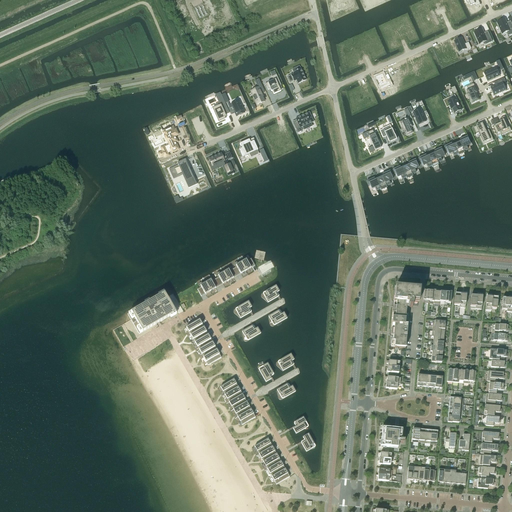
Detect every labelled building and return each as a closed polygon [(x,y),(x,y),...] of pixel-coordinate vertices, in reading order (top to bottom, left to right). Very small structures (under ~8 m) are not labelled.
[(433,0),(418,7),(422,16),(431,12),(431,10),(436,7),(433,0)] [(453,2),(447,5),(447,6),(452,17),(459,14),(458,12),(462,11),(458,1),(454,3),(453,2)] [(432,16),(424,20),(426,25),(429,24),(431,29),(443,24),(440,18),(436,19),(436,18),(433,19),(432,16)] [(505,19),(497,23),(502,35),(507,32),(509,36),(511,34),(511,24),(511,22),(507,24),(505,19)] [(409,24),(402,27),(408,39),(415,36),(409,24)] [(386,37),(385,38),(388,45),(390,45),(391,48),(397,45),(395,40),(394,37),(399,35),(394,25),(395,28),(385,33),(387,36),(386,36),(386,37)] [(482,29),(474,33),(479,44),(484,42),(485,45),(492,42),(488,32),(484,33),(482,29)] [(462,38),(454,42),(459,53),(466,49),(467,51),(471,49),(469,43),(465,45),(462,38)] [(376,39),(366,44),(371,57),(382,52),(376,39)] [(437,49),(435,50),(440,60),(445,58),(445,60),(452,57),(453,60),(454,63),(458,61),(458,62),(459,61),(453,47),(451,48),(448,50),(447,46),(443,48),(442,47),(441,47),(440,47),(440,48),(437,50),(437,49)] [(348,60),(346,61),(348,65),(350,64),(351,65),(357,62),(357,60),(360,59),(358,55),(361,54),(358,47),(348,52),(350,55),(347,56),(348,60)] [(427,54),(419,57),(423,67),(431,64),(428,58),(429,58),(427,54)] [(410,62),(403,65),(408,76),(412,74),(412,76),(418,73),(415,66),(412,67),(410,62)] [(390,75),(393,83),(404,78),(400,68),(400,69),(397,70),(397,69),(397,70),(395,71),(394,70),(390,71),(392,75),(390,76),(390,75)] [(496,68),(484,73),(488,81),(492,79),(494,78),(500,76),(496,68)] [(291,76),(288,77),(290,82),(293,81),(293,82),(296,80),(298,84),(306,81),(301,69),(293,73),(293,74),(290,75),(291,76)] [(474,72),(462,77),(462,78),(464,81),(471,78),(473,81),(472,82),(473,82),(478,79),(474,72)] [(274,80),(266,84),(268,90),(270,89),(272,91),(274,94),(281,91),(281,90),(283,89),(281,85),(277,74),(276,74),(272,76),(274,80)] [(382,74),(375,77),(376,80),(376,81),(378,85),(379,85),(381,90),(390,86),(389,82),(386,83),(382,74)] [(490,87),(490,88),(494,96),(506,90),(506,91),(506,90),(504,85),(506,84),(507,84),(504,78),(494,83),(495,86),(491,88),(490,87)] [(258,88),(252,91),(254,96),(253,96),(255,101),(255,100),(257,105),(264,102),(260,93),(264,92),(260,83),(256,84),(258,88)] [(474,84),(467,87),(469,91),(467,91),(469,94),(468,95),(470,100),(472,103),(479,100),(476,93),(477,93),(476,91),(476,90),(476,91),(477,90),(474,84)] [(355,96),(352,97),(354,103),(358,101),(360,106),(367,103),(368,106),(374,104),(368,90),(364,92),(363,89),(354,94),(355,94),(355,96)] [(449,98),(444,101),(447,108),(450,106),(451,110),(453,109),(455,113),(461,110),(456,98),(455,96),(449,98)] [(232,107),(229,109),(231,113),(234,112),(236,116),(244,113),(239,101),(231,104),(232,107)] [(221,107),(213,110),(218,122),(225,119),(224,117),(226,116),(220,104),(220,105),(221,107)] [(421,109),(413,113),(418,125),(426,121),(421,109)] [(296,120),(292,122),(297,133),(301,131),(300,128),(302,127),(304,130),(312,126),(311,123),(313,122),(309,113),(296,119),(296,120)] [(501,123),(493,127),(496,134),(501,132),(502,135),(511,131),(510,127),(505,116),(501,118),(502,119),(502,120),(500,121),(501,123)] [(405,120),(400,122),(406,135),(413,132),(411,130),(410,128),(412,127),(408,118),(406,119),(405,119),(404,119),(405,120)] [(483,123),(473,128),(476,133),(479,132),(481,136),(479,137),(481,142),(492,137),(489,130),(486,131),(485,129),(483,123)] [(383,130),(379,131),(383,138),(386,137),(387,139),(389,143),(396,140),(394,135),(390,126),(382,129),(383,130)] [(162,152),(158,153),(160,157),(164,156),(165,158),(169,156),(168,153),(171,152),(172,153),(178,150),(175,143),(177,142),(175,137),(176,136),(177,135),(176,133),(177,132),(175,130),(174,130),(173,128),(170,129),(170,128),(169,129),(164,131),(164,132),(163,133),(165,137),(164,137),(165,137),(167,141),(166,141),(167,142),(168,141),(170,145),(165,147),(164,146),(160,148),(162,152)] [(373,130),(362,135),(364,139),(369,137),(373,146),(368,148),(370,153),(381,148),(373,130)] [(460,142),(459,142),(460,143),(462,148),(464,152),(467,150),(466,147),(469,145),(470,145),(468,142),(469,141),(467,136),(460,140),(460,142)] [(242,149),(239,150),(242,157),(250,154),(251,157),(258,154),(259,154),(254,143),(254,144),(251,145),(249,140),(246,142),(245,141),(240,144),(240,146),(242,149)] [(459,142),(453,145),(453,146),(456,151),(457,155),(458,156),(464,153),(464,152),(462,148),(460,143),(459,142)] [(451,143),(444,147),(446,152),(447,151),(448,155),(449,155),(449,154),(452,153),(453,156),(454,156),(457,155),(456,151),(453,146),(453,145),(452,146),(451,143)] [(435,153),(434,154),(434,155),(436,160),(438,163),(442,162),(440,158),(443,157),(444,157),(443,153),(441,148),(434,151),(435,153)] [(211,164),(209,165),(211,169),(216,167),(217,168),(222,166),(225,172),(227,171),(227,172),(228,173),(231,171),(233,171),(228,161),(229,160),(226,154),(222,156),(221,154),(209,159),(211,164)] [(434,154),(427,157),(428,157),(430,163),(432,166),(432,167),(438,164),(438,163),(436,160),(434,155),(434,154)] [(425,155),(418,158),(420,163),(421,163),(422,166),(423,166),(426,164),(428,168),(432,166),(430,163),(428,157),(427,157),(426,157),(425,155)] [(178,165),(169,169),(173,179),(184,174),(187,182),(190,188),(197,185),(185,160),(177,163),(178,165)] [(409,165),(408,166),(410,171),(412,175),(416,173),(414,170),(418,168),(417,165),(417,164),(415,160),(408,163),(409,165)] [(408,166),(402,168),(402,169),(404,174),(406,178),(406,179),(413,176),(412,175),(410,171),(408,166)] [(400,167),(392,170),(394,175),(395,175),(397,178),(397,177),(400,176),(402,179),(406,178),(404,174),(402,169),(402,168),(400,169),(400,167)] [(383,177),(382,177),(382,178),(385,183),(386,186),(390,185),(390,184),(389,181),(392,180),(393,180),(391,176),(392,176),(389,171),(382,174),(383,177)] [(382,177),(376,180),(378,186),(380,189),(380,190),(387,188),(386,186),(385,183),(382,178),(382,177)] [(374,178),(366,181),(369,186),(371,189),(375,188),(376,191),(377,191),(380,189),(378,186),(376,180),(375,180),(374,178)] [(245,258),(240,261),(246,271),(251,268),(250,267),(254,265),(254,266),(255,266),(251,259),(247,261),(245,258)] [(236,267),(233,269),(236,275),(240,273),(241,274),(246,271),(240,261),(234,264),(236,267)] [(227,268),(222,271),(228,281),(233,278),(232,277),(236,275),(233,269),(229,271),(227,268)] [(219,277),(215,279),(218,285),(222,283),(223,284),(228,281),(222,271),(217,274),(219,277)] [(210,278),(204,281),(210,291),(215,288),(215,287),(218,285),(215,279),(212,281),(210,278)] [(201,288),(197,290),(201,297),(202,296),(201,295),(204,293),(205,294),(210,291),(204,281),(199,284),(201,288)] [(405,325),(406,314),(406,308),(407,308),(408,306),(409,306),(409,308),(412,308),(412,307),(417,307),(417,302),(418,302),(419,291),(420,287),(394,285),(390,330),(389,347),(405,349),(406,335),(403,334),(404,333),(406,333),(407,327),(404,327),(404,326),(407,326),(407,325),(405,325)] [(271,289),(265,292),(268,297),(266,298),(268,302),(277,297),(275,293),(279,291),(276,286),(271,289)] [(145,304),(127,314),(139,334),(157,324),(159,322),(170,316),(176,313),(171,305),(167,298),(167,297),(164,293),(159,296),(150,301),(145,304)] [(243,305),(238,308),(240,313),(238,314),(240,318),(250,313),(248,309),(251,307),(248,302),(243,305)] [(278,311),(269,317),(271,321),(273,320),(276,324),(282,321),(287,318),(284,313),(282,314),(280,315),(278,311)] [(199,320),(186,328),(189,332),(190,331),(192,334),(190,335),(204,328),(199,320)] [(508,332),(508,329),(507,329),(508,326),(492,324),(491,334),(501,335),(502,331),(503,331),(503,332),(507,332),(508,332)] [(252,327),(242,332),(245,336),(247,335),(250,339),(255,336),(255,337),(260,333),(257,328),(255,329),(254,330),(252,327)] [(204,328),(190,335),(193,340),(195,339),(196,341),(195,342),(195,343),(208,335),(204,328)] [(506,342),(506,341),(507,342),(508,338),(506,338),(507,335),(501,335),(491,334),(491,341),(501,342),(501,341),(502,341),(502,342),(506,342)] [(208,335),(195,343),(197,347),(199,346),(201,349),(199,350),(212,343),(208,335)] [(212,343),(199,350),(202,355),(203,354),(205,356),(203,357),(203,358),(217,350),(212,343)] [(490,350),(489,359),(499,360),(499,357),(499,356),(501,357),(504,357),(507,357),(507,354),(506,354),(506,351),(490,349),(490,350)] [(217,350),(203,358),(206,362),(208,361),(209,364),(207,365),(208,365),(221,358),(217,350)] [(286,358),(280,361),(283,365),(280,367),(283,371),(292,365),(290,362),(294,360),(291,354),(285,357),(286,358)] [(265,369),(260,371),(263,377),(266,382),(271,379),(270,377),(269,376),(273,374),(267,364),(263,366),(265,369)] [(502,380),(502,379),(504,379),(504,376),(503,376),(503,373),(488,372),(487,381),(497,382),(497,379),(499,379),(502,380)] [(234,380),(220,387),(223,392),(225,391),(226,394),(224,395),(225,395),(238,387),(234,380)] [(502,391),(502,390),(504,390),(504,387),(503,387),(503,384),(489,383),(488,393),(496,394),(496,390),(499,390),(499,391),(502,391)] [(287,385),(277,390),(279,394),(282,393),(285,398),(290,395),(295,392),(292,386),(289,388),(287,385)] [(238,387),(225,395),(227,399),(229,398),(230,401),(229,402),(242,395),(238,387)] [(500,402),(500,401),(502,401),(502,398),(501,398),(501,395),(486,394),(485,404),(495,405),(495,401),(497,401),(497,402),(500,402)] [(242,395),(229,402),(231,407),(233,406),(235,409),(233,410),(247,402),(242,395)] [(247,402),(233,410),(236,414),(237,413),(239,416),(237,417),(251,410),(247,402)] [(499,413),(499,412),(501,413),(501,409),(500,409),(500,406),(485,405),(484,415),(494,416),(494,412),(496,412),(496,413),(499,413)] [(251,410),(237,417),(240,422),(242,421),(243,424),(242,425),(255,417),(251,410)] [(498,424),(498,423),(500,424),(500,421),(499,420),(499,417),(486,416),(485,426),(493,427),(493,423),(495,423),(495,424),(498,424)] [(297,426),(293,429),(296,434),(300,431),(306,428),(303,423),(305,422),(303,418),(295,422),(297,426)] [(400,440),(400,438),(401,438),(402,430),(392,429),(382,428),(382,434),(381,447),(397,449),(398,443),(399,443),(404,444),(404,440),(400,440)] [(454,450),(456,434),(453,434),(453,432),(450,432),(450,434),(449,434),(449,438),(449,440),(445,439),(445,442),(448,443),(448,450),(454,450)] [(498,440),(499,440),(500,437),(498,437),(499,434),(482,432),(481,442),(492,443),(492,439),(494,439),(494,440),(498,440)] [(468,452),(470,435),(467,435),(467,434),(464,433),(464,435),(463,435),(463,439),(463,441),(459,441),(458,451),(468,452)] [(305,441),(302,444),(306,451),(310,449),(309,447),(314,444),(311,439),(308,434),(303,437),(305,441)] [(268,439),(254,447),(257,452),(259,451),(260,453),(259,454),(259,455),(272,447),(268,439)] [(498,451),(499,448),(497,448),(498,445),(481,444),(481,450),(480,454),(490,454),(491,451),(493,451),(497,452),(497,451),(498,451)] [(272,447),(259,455),(261,459),(263,458),(265,461),(263,462),(276,454),(272,447)] [(276,454),(263,462),(266,467),(267,466),(269,468),(267,469),(267,470),(281,462),(276,454)] [(496,463),(497,460),(495,460),(496,457),(480,455),(479,465),(489,466),(490,462),(491,462),(491,463),(495,463),(496,463)] [(281,462),(267,470),(270,474),(272,473),(273,476),(271,477),(272,477),(285,469),(281,462)] [(495,474),(495,471),(494,471),(495,468),(479,467),(479,474),(481,474),(481,477),(488,478),(489,474),(490,474),(490,475),(494,475),(494,474),(495,474)] [(285,469),(272,477),(274,482),(276,481),(277,483),(276,484),(276,485),(289,477),(285,469)] [(494,486),(494,483),(493,483),(494,480),(478,478),(477,488),(487,489),(488,485),(489,486),(493,486),(494,486)]
